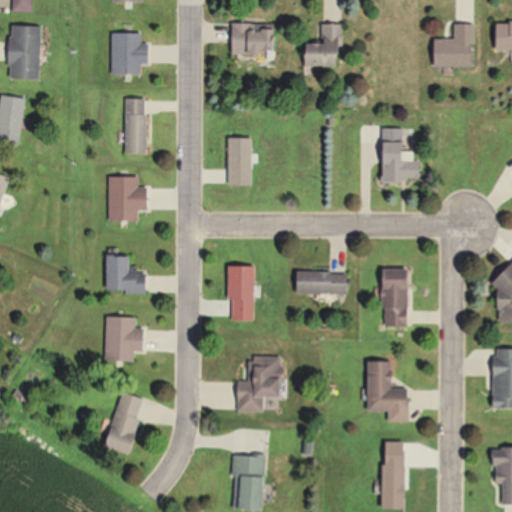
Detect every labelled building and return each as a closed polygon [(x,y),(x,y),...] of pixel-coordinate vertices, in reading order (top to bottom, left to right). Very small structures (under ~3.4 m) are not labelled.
[(15,0),(15,12),(37,12),(37,0),(15,0)] [(307,67),(344,67),(344,23),(322,23),(322,44),(307,44),(307,67)] [(435,39),(435,67),(476,67),(476,24),(455,24),(455,39),(435,39)] [(511,24),(497,24),(497,51),(511,50),(511,24)] [(233,25),(233,58),(276,57),(276,25),(233,25)] [(44,80),(45,26),(14,26),(13,79),(44,80)] [(143,75),(143,64),(151,64),(152,44),(145,44),(145,34),(115,33),(114,74),(143,75)] [(4,97),(1,141),(24,142),(27,98),(4,97)] [(128,154),(149,154),(149,99),(128,99),(128,154)] [(416,152),(385,152),(385,182),(422,182),(422,162),(416,162),(416,152)] [(12,176),(0,173),(0,216),(3,217),(12,176)] [(133,281),(133,256),(112,256),(112,293),(150,293),(150,281),(133,281)] [(496,321),(511,321),(511,257),(507,258),(507,271),(497,271),(496,321)] [(255,266),(232,266),(232,321),(255,321),(255,266)] [(298,272),(298,293),(348,293),(348,272),(298,272)] [(385,327),(411,328),(411,272),(386,272),(385,327)] [(511,349),(493,349),(492,408),(511,408),(511,349)] [(277,411),(277,399),(286,399),(286,357),(251,357),(252,380),(240,380),(240,411),(277,411)] [(412,412),(412,389),(395,389),(395,362),(372,362),(372,412),(412,412)] [(110,448),(134,455),(149,399),(125,393),(110,448)] [(511,504),(511,447),(495,448),(495,484),(503,484),(503,505),(511,504)] [(268,510),(270,455),(239,454),(237,509),(268,510)]
